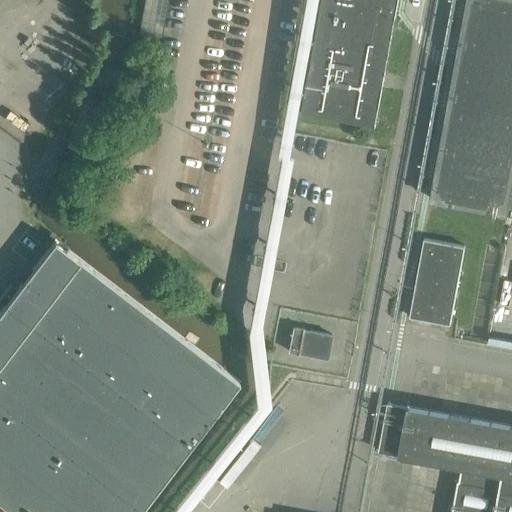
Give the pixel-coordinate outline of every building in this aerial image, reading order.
[(144,0),(139,32),(161,36),(167,0),(144,0)] [(322,0),(305,94),(301,112),(375,126),(398,0),(322,0)] [(511,0),(468,0),(432,199),(507,213),(511,187),(511,0)] [(410,317),(451,324),(465,246),(424,238),(410,317)] [(0,310),(0,502),(12,511),(138,511),(239,382),(54,240),(0,310)] [(288,351),(327,358),(331,334),(293,327),(288,351)] [(511,511),(511,425),(415,407),(409,406),(388,402),(379,451),(400,455),(400,454),(415,457),(462,466),(460,480),(459,479),(453,511),(511,511)]
